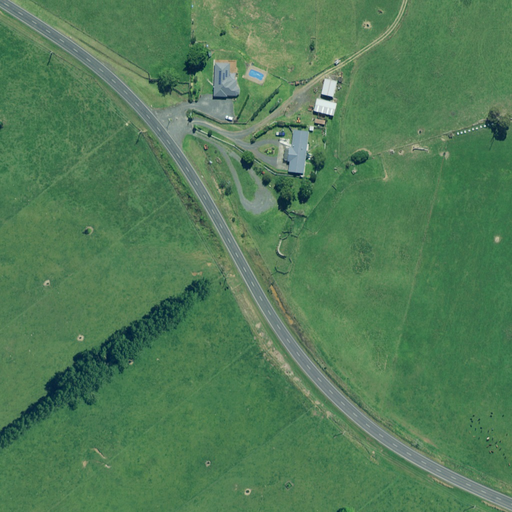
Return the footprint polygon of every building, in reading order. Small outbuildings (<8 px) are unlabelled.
[(236,97),(238,64),(215,63),(214,96),(236,97)] [(337,82),(325,79),(322,94),(333,97),(337,82)] [(336,104),(317,99),(314,111),(333,116),(336,104)] [(281,104),(276,100),(269,108),(274,112),(281,104)] [(309,132),(294,131),(292,148),(286,147),(284,164),(290,165),(289,172),(304,174),(309,132)]
